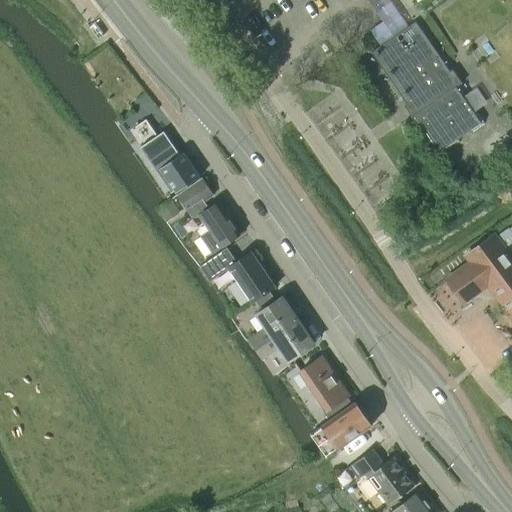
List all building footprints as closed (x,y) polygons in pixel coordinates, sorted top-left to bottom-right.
[(415,21),(393,36),(370,51),(414,114),(411,116),(436,152),(435,152),(435,154),(445,147),(448,150),(460,141),(457,138),(468,130),(470,133),(484,123),(474,109),(472,110),(455,86),(461,83),(451,69),(449,71),(415,21)] [(152,139),(140,147),(141,149),(142,148),(151,161),(171,191),(170,191),(171,193),(174,191),(175,193),(200,176),(183,152),(179,155),(174,147),(163,131),(152,139)] [(201,178),(186,188),(177,194),(188,211),(194,208),(209,230),(200,236),(212,253),(239,234),(217,202),(206,210),(201,202),(212,195),(201,178)] [(511,260),(493,235),(493,234),(465,255),(470,262),(446,280),(463,302),(477,292),(476,288),(488,279),(498,292),(496,295),(511,317),(511,260)] [(226,248),(210,259),(200,266),(209,281),(228,268),(251,302),(274,286),(250,251),(235,261),(226,248)] [(254,349),(297,320),(281,296),(256,313),(265,327),(248,339),(254,349)] [(288,360),(313,344),(297,320),(254,349),(261,359),(279,347),(288,360)] [(338,415),(352,404),(346,396),(349,395),(321,356),(300,371),(325,407),(315,414),(322,425),(323,426),(338,415)] [(326,457),(370,426),(354,403),(352,404),(338,415),(323,426),(322,425),(310,434),(326,457)] [(382,465),(372,450),(348,467),(357,479),(364,474),(387,505),(413,486),(393,457),(382,465)] [(432,511),(418,492),(390,511),(432,511)]
